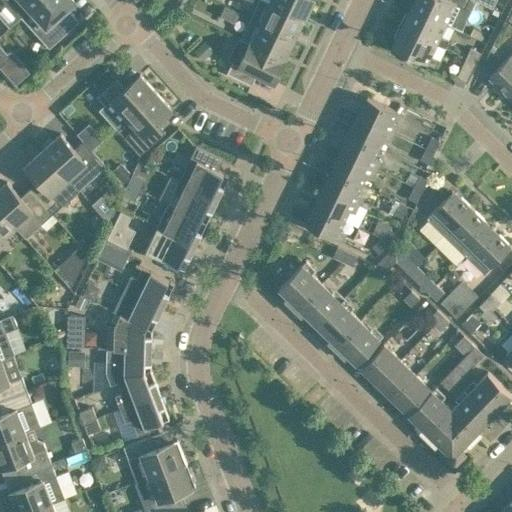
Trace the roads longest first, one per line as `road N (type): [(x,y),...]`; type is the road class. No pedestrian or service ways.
road 1 (residential): [(457,510),(298,342),(220,289)]
road 2 (residential): [(249,511),(206,400),(203,333),(220,289)]
road 3 (residential): [(511,163),(423,84),(341,45)]
road 4 (residential): [(288,139),(199,96),(126,16)]
road 5 (residential): [(220,289),(288,139)]
road 6 (residential): [(24,113),(126,16)]
